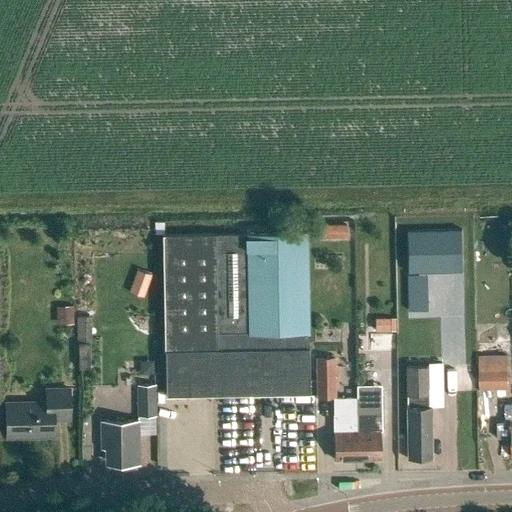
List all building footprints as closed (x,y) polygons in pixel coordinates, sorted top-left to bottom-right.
[(326,221),(324,235),(347,238),(349,224),(326,221)] [(306,232),(246,233),(215,234),(162,235),(164,351),(165,351),(166,396),(310,393),(309,347),(308,347),(307,332),(308,332),(306,232)] [(401,234),(401,269),(464,269),(463,234),(401,234)] [(131,292),(145,297),(153,275),(139,270),(131,292)] [(73,304),(57,305),(58,323),(74,322),(73,304)] [(77,337),(88,337),(88,315),(77,315),(77,337)] [(376,330),(395,330),(395,317),(376,317),(376,330)] [(77,342),(77,366),(89,366),(89,342),(77,342)] [(480,389),(509,389),(508,355),(479,355),(480,389)] [(315,358),(316,398),(336,397),(335,357),(315,358)] [(432,459),(431,409),(431,407),(428,407),(427,366),(406,366),(408,459),(432,459)] [(155,414),(155,382),(136,382),(137,415),(155,414)] [(46,403),(6,404),(6,438),(54,437),(54,420),(70,419),(70,389),(46,390),(46,403)] [(357,398),(357,415),(357,429),(358,459),(381,459),(380,431),(381,431),(381,397),(357,398)] [(511,404),(497,405),(498,438),(511,438),(511,404)] [(358,459),(357,429),(357,415),(334,415),(334,460),(358,459)] [(138,421),(101,422),(102,449),(106,448),(106,461),(112,461),(112,465),(139,464),(138,421)]
